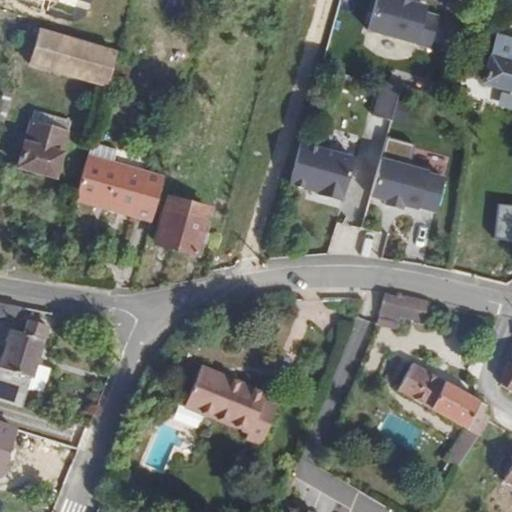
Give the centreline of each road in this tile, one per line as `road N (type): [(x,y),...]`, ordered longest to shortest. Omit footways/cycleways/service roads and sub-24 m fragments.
road 1 (residential): [(511,308),(374,278),(241,282),(157,307)]
road 2 (residential): [(157,307),(73,511)]
road 3 (residential): [(157,307),(0,290)]
